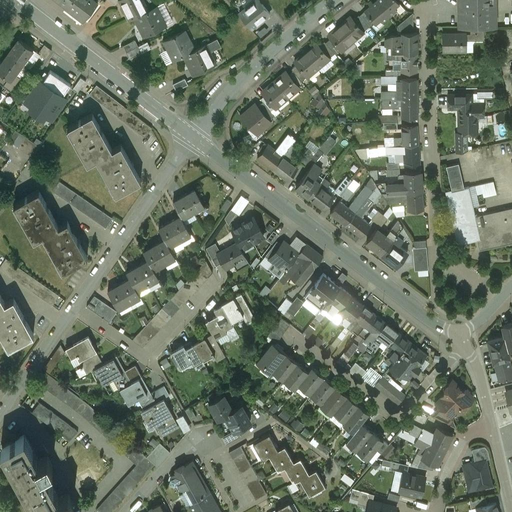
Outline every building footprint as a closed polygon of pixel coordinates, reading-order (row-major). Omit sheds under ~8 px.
[(94,0),(71,0),(67,6),(85,20),(98,2),(94,0)] [(119,0),(120,0),(129,19),(135,17),(147,10),(145,6),(147,5),(146,5),(144,0),(119,0)] [(258,0),(256,0),(239,14),(251,29),(270,14),(258,0)] [(376,0),(376,1),(390,17),(397,10),(395,8),(400,4),(398,2),(396,0),(376,0)] [(494,0),(458,0),(459,27),(466,27),(470,27),(484,26),(485,26),(495,26),(494,0)] [(390,17),(376,1),(364,11),(374,23),(375,24),(380,20),(383,23),(390,17)] [(147,10),(135,17),(145,37),(166,26),(156,6),(147,10)] [(374,23),(365,11),(359,16),(369,27),(374,23)] [(413,13),(397,26),(397,30),(413,30),(413,13)] [(359,16),(359,15),(353,20),(363,32),(369,27),(359,16)] [(353,20),(351,17),(340,26),(352,41),(364,32),(363,32),(353,20)] [(257,32),(261,37),(268,30),(264,26),(257,32)] [(352,41),(340,26),(329,35),(331,38),(341,51),(352,41)] [(484,26),(470,27),(470,34),(466,34),(466,41),(484,40),(484,26)] [(185,30),(163,41),(173,60),(184,55),(195,50),(185,30)] [(417,32),(401,32),(401,35),(392,35),(386,38),(386,52),(387,52),(393,52),(417,52),(417,32)] [(466,34),(443,34),(443,52),(466,52),(466,41),(466,34)] [(217,38),(206,44),(210,52),(221,46),(217,38)] [(341,51),(331,38),(326,43),(335,54),(336,55),(341,51)] [(33,49),(19,39),(8,53),(23,63),(33,49)] [(135,40),(123,46),(126,52),(138,46),(135,40)] [(326,43),(325,42),(319,46),(329,58),(335,54),(326,43)] [(319,46),(317,43),(306,52),(318,68),(329,58),(319,46)] [(44,44),(38,54),(45,59),(52,50),(44,44)] [(195,50),(184,55),(194,75),(216,64),(210,52),(206,44),(195,50)] [(138,46),(126,52),(130,59),(141,53),(138,46)] [(318,68),(306,52),(294,62),(307,77),(318,68)] [(417,52),(393,52),(393,59),(396,59),(396,61),(399,61),(399,59),(401,59),(401,72),(417,72),(417,52)] [(23,63),(8,53),(0,64),(0,71),(11,79),(15,74),(23,63)] [(307,77),(297,65),(292,69),(293,71),(302,81),(307,77)] [(11,79),(0,71),(0,81),(11,89),(20,78),(15,74),(11,79)] [(302,81),(293,71),(287,75),(298,88),(303,83),(302,81)] [(43,82),(40,80),(24,103),(31,107),(29,111),(47,123),(50,119),(55,123),(71,100),(66,97),(72,87),(50,72),(43,82)] [(287,75),(285,73),(274,82),(287,98),(298,88),(287,75)] [(80,91),(87,81),(81,77),(74,88),(80,91)] [(185,78),(173,84),(176,91),(188,85),(185,78)] [(417,79),(402,80),(402,91),(389,91),(389,98),(417,98),(417,79)] [(287,98),(274,82),(263,92),(266,95),(276,107),(287,98)] [(125,106),(97,85),(89,94),(117,116),(125,106)] [(492,88),(480,88),(480,98),(492,98),(492,88)] [(483,104),(483,102),(466,103),(466,94),(448,94),(449,108),(459,108),(459,132),(459,133),(467,133),(468,133),(469,131),(470,132),(471,132),(472,133),(473,132),(474,132),(476,131),(476,130),(477,129),(477,128),(477,127),(477,126),(476,125),(475,124),(474,123),(472,123),(472,120),(476,116),(483,116),(483,107),(485,106),(483,104)] [(276,107),(266,95),(261,99),(263,102),(271,111),(276,107)] [(389,98),(389,99),(389,108),(396,108),(396,106),(402,106),(402,118),(417,118),(417,98),(389,98)] [(271,111),(263,102),(258,106),(269,120),(274,116),(271,111)] [(153,128),(125,106),(117,116),(145,137),(153,128)] [(269,120),(258,106),(252,111),(250,109),(242,116),(252,128),(255,126),(259,131),(270,122),(269,120)] [(93,113),(68,126),(79,148),(82,147),(90,161),(99,156),(112,149),(93,113)] [(417,126),(402,127),(403,137),(394,137),(395,146),(419,145),(417,126)] [(468,150),(467,133),(459,133),(459,132),(456,132),(456,152),(468,150)] [(40,146),(21,133),(14,143),(33,156),(40,146)] [(276,152),(265,143),(260,150),(262,152),(258,157),(273,169),(291,146),(295,140),(289,135),(276,152)] [(330,135),(319,147),(327,153),(337,140),(330,135)] [(313,140),(307,144),(317,158),(323,154),(313,140)] [(112,149),(99,156),(107,171),(104,172),(116,193),(141,180),(121,144),(112,149)] [(395,146),(387,147),(388,154),(404,153),(405,164),(420,163),(419,145),(395,146)] [(291,146),(273,169),(288,181),(297,169),(288,161),(296,150),(294,148),(291,146)] [(314,163),(296,187),(309,198),(320,183),(315,179),(322,169),(314,163)] [(511,207),(476,216),(469,186),(464,188),(459,163),(446,166),(452,191),(448,191),(460,241),(479,237),(481,246),(511,239),(510,230),(511,229),(511,207)] [(400,169),(388,169),(388,177),(400,176),(400,175),(400,169)] [(421,171),(405,172),(405,174),(400,175),(400,176),(400,183),(400,185),(391,185),(392,192),(406,191),(422,190),(421,171)] [(340,196),(349,184),(352,180),(346,176),(334,192),(340,196)] [(340,202),(331,214),(346,226),(368,198),(377,186),(376,183),(372,178),(348,208),(340,202)] [(320,183),(309,198),(324,209),(334,197),(324,189),(328,183),(323,179),(320,183)] [(113,218),(60,181),(53,191),(106,228),(113,218)] [(400,183),(387,184),(387,186),(386,186),(385,182),(376,183),(381,192),(382,193),(392,192),(391,185),(400,185),(400,183)] [(349,184),(340,196),(346,201),(355,189),(349,184)] [(377,186),(368,198),(373,202),(381,192),(377,186)] [(204,206),(195,189),(184,195),(194,212),(204,206)] [(39,190),(14,204),(26,225),(28,224),(36,238),(45,233),(59,226),(39,190)] [(422,190),(406,191),(407,198),(408,210),(424,209),(422,190)] [(392,192),(382,193),(388,203),(405,201),(404,198),(407,198),(406,191),(392,192)] [(184,195),(173,201),(181,215),(183,218),(194,212),(184,195)] [(368,198),(346,226),(361,237),(370,226),(361,218),(373,203),(373,202),(368,198)] [(227,199),(221,208),(226,212),(232,202),(227,199)] [(231,209),(225,218),(229,225),(237,213),(231,209)] [(183,218),(181,215),(170,221),(179,238),(191,232),(183,218)] [(383,215),(377,224),(381,227),(388,219),(383,215)] [(255,218),(243,224),(253,241),(264,235),(255,218)] [(59,226),(45,233),(53,248),(51,249),(63,271),(87,257),(68,221),(59,226)] [(179,238),(170,221),(159,228),(165,239),(169,244),(179,238)] [(243,224),(232,231),(238,242),(241,247),(253,241),(243,224)] [(399,233),(382,254),(397,266),(407,253),(397,246),(399,244),(400,245),(402,243),(400,242),(402,240),(404,242),(409,236),(403,227),(399,233)] [(385,237),(377,230),(367,242),(382,254),(399,233),(392,228),(385,237)] [(274,230),(267,239),(272,243),(279,234),(274,230)] [(165,239),(155,245),(164,262),(175,255),(169,244),(165,239)] [(282,245),(277,241),(265,256),(271,261),(271,260),(276,264),(285,271),(297,255),(299,253),(290,246),(288,248),(284,244),(285,243),(284,242),(282,245)] [(220,252),(217,254),(218,257),(225,269),(247,257),(241,247),(238,242),(220,252)] [(215,243),(207,247),(213,260),(218,257),(217,254),(220,252),(215,243)] [(323,256),(306,243),(299,253),(297,255),(314,268),(323,256)] [(164,262),(155,245),(144,251),(149,260),(153,268),(164,262)] [(314,268),(297,255),(285,271),(292,278),(301,285),(314,268)] [(59,296),(6,258),(0,267),(0,268),(52,305),(59,296)] [(153,268),(149,260),(138,266),(147,282),(158,277),(153,268)] [(213,272),(206,261),(200,267),(209,277),(213,272)] [(285,271),(276,264),(272,270),(281,277),(285,271)] [(147,282),(138,266),(127,272),(130,278),(136,289),(147,282)] [(209,277),(200,267),(195,272),(205,281),(209,277)] [(292,278),(285,271),(281,277),(279,279),(284,283),(287,279),(289,281),(292,278)] [(205,281),(195,272),(191,277),(201,286),(205,281)] [(323,273),(313,285),(313,286),(307,294),(323,306),(339,286),(323,273)] [(201,286),(191,277),(187,281),(196,290),(201,286)] [(136,289),(130,278),(119,284),(128,301),(139,295),(136,289)] [(196,290),(187,281),(183,285),(192,294),(196,290)] [(128,301),(119,284),(108,290),(117,307),(128,301)] [(192,294),(183,285),(178,290),(188,299),(192,294)] [(266,285),(261,293),(267,297),(272,289),(266,285)] [(339,286),(323,306),(335,316),(342,307),(351,295),(339,286)] [(188,299),(178,290),(174,294),(184,303),(188,299)] [(184,303),(174,294),(170,299),(180,308),(184,303)] [(256,320),(241,294),(222,304),(222,305),(225,311),(231,322),(242,316),(247,325),(256,320)] [(107,303),(95,295),(87,306),(99,315),(107,303)] [(351,295),(342,307),(348,312),(343,318),(342,319),(340,321),(346,325),(362,304),(363,304),(351,295)] [(298,297),(287,311),(293,316),(304,302),(298,297)] [(5,303),(0,305),(0,332),(9,348),(33,334),(14,298),(5,303)] [(180,308),(170,299),(166,303),(176,312),(180,308)] [(107,303),(99,315),(104,319),(112,307),(107,303)] [(176,312),(166,303),(162,308),(171,316),(176,312)] [(362,304),(346,325),(358,334),(374,314),(362,304)] [(222,305),(220,306),(218,306),(216,308),(214,309),(216,313),(218,312),(219,314),(225,311),(222,305)] [(112,307),(104,319),(109,322),(117,311),(112,307)] [(348,312),(342,307),(335,316),(338,313),(343,318),(348,312)] [(171,316),(162,308),(158,312),(167,321),(171,316)] [(219,314),(206,321),(212,333),(215,337),(226,331),(230,339),(238,334),(231,322),(225,311),(219,314)] [(319,311),(307,326),(312,330),(317,323),(317,322),(319,319),(321,321),(325,316),(319,311)] [(167,321),(158,312),(153,316),(163,325),(167,321)] [(374,314),(358,334),(370,343),(386,323),(374,314)] [(163,325),(153,316),(149,321),(159,329),(163,325)] [(290,324),(281,318),(278,322),(287,328),(290,324)] [(159,329),(149,321),(145,325),(155,334),(159,329)] [(287,328),(278,322),(275,326),(284,332),(287,328)] [(398,332),(386,322),(386,323),(370,343),(375,347),(378,344),(380,345),(381,344),(379,342),(381,338),(388,344),(398,332)] [(511,323),(502,326),(505,335),(505,336),(508,349),(509,349),(511,347),(511,323)] [(155,334),(145,325),(141,329),(151,338),(155,334)] [(284,332),(275,326),(272,330),(281,336),(284,332)] [(151,338),(141,329),(138,333),(147,343),(151,338)] [(281,336),(272,330),(268,336),(276,342),(281,336)] [(338,335),(331,344),(336,348),(347,334),(342,330),(338,335)] [(333,331),(326,340),(331,344),(338,335),(333,331)] [(410,341),(398,332),(388,344),(395,349),(392,353),(390,351),(389,352),(391,354),(388,358),(393,361),(400,353),(410,341)] [(147,343),(138,333),(132,339),(142,347),(147,343)] [(212,333),(193,344),(201,359),(212,353),(216,360),(225,356),(215,337),(212,333)] [(505,335),(488,340),(493,362),(494,362),(499,381),(511,377),(511,368),(509,358),(511,357),(509,349),(508,349),(505,336),(505,335)] [(89,337),(67,349),(71,357),(76,354),(86,372),(95,368),(94,368),(103,363),(89,337)] [(354,339),(347,348),(351,352),(359,342),(354,339)] [(191,341),(172,351),(180,366),(191,360),(195,368),(204,364),(201,359),(193,344),(191,341)] [(427,354),(410,341),(400,353),(417,366),(418,366),(427,354)] [(286,353),(272,342),(258,360),(272,371),(286,353)] [(61,343),(44,368),(50,373),(65,351),(61,343)] [(366,347),(361,343),(357,347),(362,352),(365,348),(366,347)] [(375,356),(365,348),(362,352),(358,357),(368,365),(375,356)] [(297,362),(286,353),(272,371),(283,380),(297,362)] [(417,366),(400,353),(393,361),(393,362),(389,367),(400,376),(402,373),(408,378),(412,372),(415,374),(420,368),(418,366),(417,366)] [(103,363),(94,368),(95,368),(103,383),(115,377),(121,387),(131,382),(125,370),(117,355),(103,363)] [(383,363),(377,358),(368,369),(374,373),(383,363)] [(297,362),(283,380),(294,389),(298,385),(309,371),(297,362)] [(135,364),(125,370),(131,382),(139,377),(141,376),(135,364)] [(309,371),(298,385),(310,394),(324,376),(312,367),(309,371)] [(146,457),(89,405),(45,372),(37,382),(81,414),(136,465),(97,509),(100,511),(111,511),(155,464),(146,457)] [(391,377),(385,372),(382,375),(388,381),(391,377)] [(388,381),(382,375),(374,385),(391,398),(398,389),(388,381)] [(131,382),(121,387),(120,388),(127,400),(139,394),(146,408),(156,402),(142,376),(141,376),(139,377),(131,382)] [(324,376),(310,394),(321,403),(336,386),(324,376)] [(452,380),(445,387),(445,393),(440,398),(435,403),(440,407),(453,419),(453,420),(453,419),(452,415),(455,412),(461,406),(467,406),(473,400),(473,397),(466,390),(463,390),(452,380)] [(347,395),(336,386),(321,403),(320,405),(331,415),(333,413),(347,395)] [(405,395),(398,389),(391,398),(398,404),(405,395)] [(224,395),(209,403),(210,404),(212,403),(220,417),(218,418),(218,419),(225,415),(226,415),(228,414),(228,413),(241,406),(242,406),(241,406),(233,410),(224,395)] [(359,404),(347,395),(333,413),(338,417),(342,416),(346,420),(359,404)] [(146,408),(141,410),(146,419),(150,417),(161,436),(179,426),(163,398),(156,402),(146,408)] [(78,432),(68,423),(40,402),(32,413),(60,434),(69,441),(78,432)] [(346,420),(343,424),(353,433),(362,422),(369,413),(359,404),(346,420)] [(241,406),(228,413),(228,414),(237,429),(237,430),(237,429),(251,422),(250,421),(242,406),(241,406)] [(440,407),(432,416),(449,424),(453,420),(453,419),(440,407)] [(419,409),(403,428),(412,433),(416,424),(421,426),(423,423),(425,424),(429,415),(419,409)] [(175,417),(183,431),(190,427),(183,413),(175,417)] [(353,433),(346,442),(357,451),(372,431),(362,422),(353,433)] [(452,434),(437,426),(434,433),(421,426),(416,424),(412,433),(444,449),(452,434)] [(412,433),(403,428),(397,434),(426,449),(422,457),(431,462),(437,464),(444,449),(412,433)] [(234,431),(234,430),(222,437),(226,445),(241,436),(237,429),(237,430),(237,429),(234,431)] [(372,431),(357,451),(368,459),(376,449),(383,440),(372,431)] [(269,433),(255,440),(264,457),(271,453),(278,449),(269,433)] [(47,455),(38,460),(24,435),(3,447),(38,511),(66,511),(65,508),(73,503),(68,493),(59,498),(44,470),(53,465),(47,455)] [(389,444),(383,440),(376,449),(381,453),(389,444)] [(160,442),(146,457),(155,464),(157,466),(170,452),(160,442)] [(240,446),(230,452),(232,457),(243,451),(240,446)] [(278,449),(271,453),(280,469),(287,465),(294,461),(285,446),(278,449)] [(485,446),(472,449),(475,461),(486,459),(490,458),(488,450),(485,446)] [(243,451),(232,457),(235,462),(246,456),(243,451)] [(246,456),(235,462),(238,467),(249,462),(246,456)] [(431,462),(422,457),(419,463),(428,467),(431,462)] [(309,473),(300,458),(294,461),(287,465),(296,481),(302,477),(309,473)] [(475,461),(470,462),(470,463),(466,464),(468,470),(464,471),(467,484),(470,484),(474,486),(481,484),(482,488),(492,486),(486,459),(475,461)] [(193,460),(174,471),(176,472),(171,475),(173,477),(170,479),(169,483),(174,485),(176,483),(180,491),(179,492),(180,494),(181,496),(185,500),(186,501),(186,503),(188,504),(208,493),(211,492),(206,484),(204,485),(200,478),(202,476),(193,460)] [(409,465),(392,461),(390,470),(403,473),(403,472),(407,473),(409,465)] [(249,462),(238,467),(241,473),(252,467),(249,462)] [(252,467),(241,473),(244,478),(254,472),(252,467)] [(325,486),(316,470),(309,473),(302,477),(311,493),(325,486)] [(254,472),(244,478),(247,483),(257,478),(254,472)] [(350,485),(354,480),(345,472),(341,477),(350,485)] [(407,473),(403,472),(403,473),(399,491),(421,496),(426,477),(407,473)] [(257,478),(247,483),(250,489),(260,483),(257,478)] [(260,483),(250,489),(253,494),(263,488),(260,483)] [(263,488),(253,494),(256,499),(266,494),(263,488)] [(374,494),(361,491),(358,500),(369,503),(370,499),(373,500),(374,494)] [(400,495),(389,492),(387,498),(398,501),(400,495)] [(208,493),(188,504),(191,511),(192,511),(199,509),(200,511),(221,511),(218,505),(215,506),(208,493)] [(369,503),(358,500),(357,504),(368,507),(366,511),(395,511),(397,507),(373,500),(370,499),(369,503)] [(295,511),(289,502),(275,510),(276,511),(295,511)] [(498,511),(496,502),(476,507),(477,511),(498,511)] [(164,511),(160,503),(148,510),(148,511),(164,511)]
